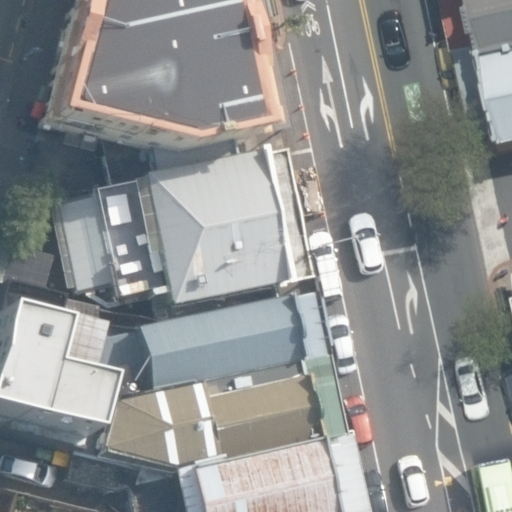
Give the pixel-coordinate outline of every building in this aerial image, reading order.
[(226,155),(239,152),(206,0),(49,0),(16,136),(149,169),(225,152),(226,155)] [(511,0),(451,0),(461,45),(511,34),(511,0)] [(511,114),(511,37),(499,40),(511,114)] [(225,167),(98,191),(81,195),(82,199),(49,206),(69,298),(101,291),(105,310),(152,300),(156,316),(303,284),(275,156),(225,167)] [(0,266),(8,238),(0,235),(0,266)] [(0,427),(72,446),(86,392),(34,378),(54,302),(29,296),(38,263),(4,255),(0,269),(0,427)] [(103,408),(320,361),(306,297),(122,337),(77,325),(72,339),(81,380),(96,377),(103,408)] [(337,440),(320,361),(110,414),(98,462),(160,479),(337,440)] [(117,489),(122,511),(359,511),(343,442),(117,489)]
